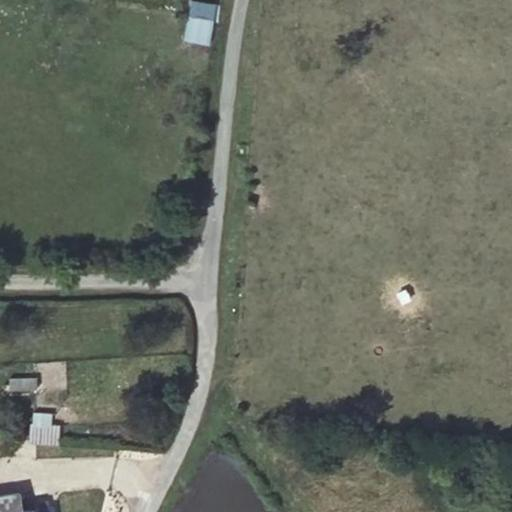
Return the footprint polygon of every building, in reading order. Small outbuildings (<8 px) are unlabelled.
[(208,41),(215,1),(206,0),(189,0),(183,37),(208,41)] [(464,31),(433,31),(435,75),(466,75),(464,31)] [(36,377),(9,378),(9,390),(36,389),(36,377)] [(58,442),(59,423),(30,420),(28,440),(58,442)] [(485,457),(454,453),(445,503),(511,509),(511,479),(482,476),(485,457)] [(0,511),(53,511),(52,505),(51,506),(50,500),(40,501),(41,507),(22,510),(20,492),(0,495),(0,511)]
